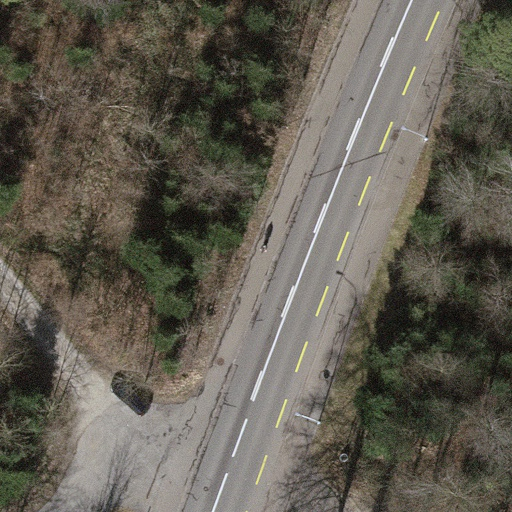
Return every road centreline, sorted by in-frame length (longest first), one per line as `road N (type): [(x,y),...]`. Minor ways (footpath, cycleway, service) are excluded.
road 1 (secondary): [(226,479),(417,0)]
road 2 (track): [(131,446),(0,277)]
road 3 (unclassified): [(226,479),(131,446),(74,511)]
